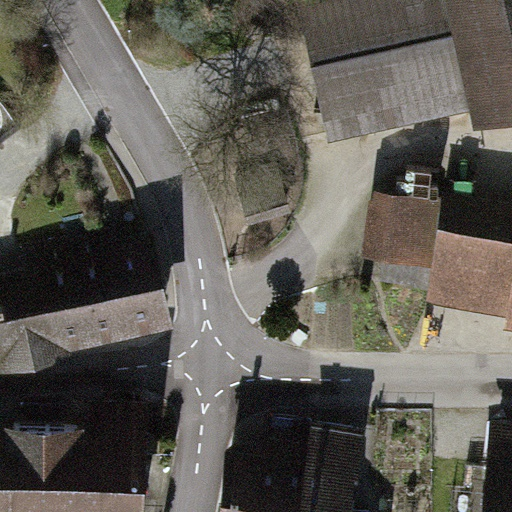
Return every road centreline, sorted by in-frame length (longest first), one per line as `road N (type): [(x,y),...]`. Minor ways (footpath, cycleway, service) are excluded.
road 1 (residential): [(219,367),(201,245),(171,172),(73,0)]
road 2 (residential): [(511,386),(219,367)]
road 3 (residential): [(219,367),(0,386)]
road 4 (residential): [(191,511),(219,367)]
